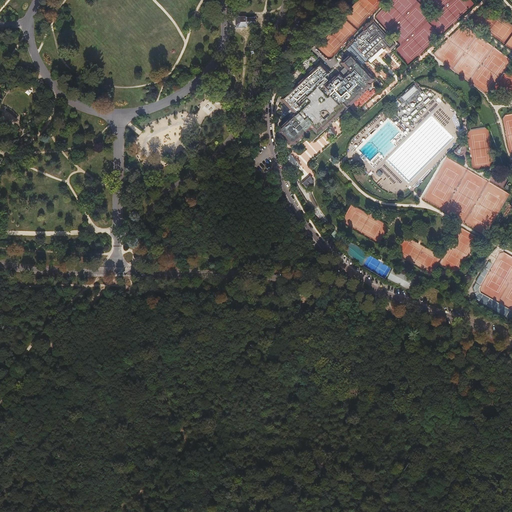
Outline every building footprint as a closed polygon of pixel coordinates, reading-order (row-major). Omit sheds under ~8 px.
[(236,17),(236,27),(247,27),(248,26),(250,26),(250,18),(248,18),(247,17),(236,17)] [(289,143),(294,143),(311,128),(316,133),(321,128),(322,130),(371,85),(370,83),(374,79),(362,66),(382,47),(384,49),(387,46),(391,50),(396,45),(373,21),(373,22),(371,20),(368,24),(369,25),(356,37),(357,38),(354,40),(356,41),(347,49),(351,54),(342,63),(346,67),(350,72),(344,77),(340,72),(321,90),(316,85),(323,79),(324,81),(331,75),(320,63),(282,99),(291,109),(299,102),(304,96),(309,101),(303,106),(295,113),(280,128),(279,132),(289,143)] [(344,77),(350,72),(346,67),(340,72),(344,77)] [(406,100),(418,89),(415,85),(403,96),(406,100)] [(371,86),(348,107),(354,113),(377,92),(371,86)] [(295,113),(303,106),(299,102),(291,109),(295,113)] [(406,118),(416,110),(411,103),(401,111),(406,118)] [(208,104),(203,108),(207,112),(212,108),(208,104)] [(328,137),(333,133),(329,129),(324,134),(328,137)] [(463,150),(465,146),(461,144),(459,147),(457,148),(456,150),(455,150),(453,153),(462,158),(463,154),(462,154),(464,151),(463,150)] [(310,175),(301,183),(304,188),(307,190),(309,189),(314,184),(314,181),(312,179),(313,178),(310,175)] [(404,287),(407,281),(390,273),(387,278),(404,287)]
